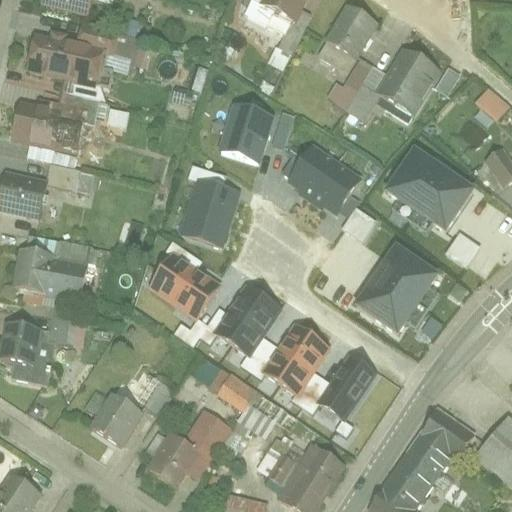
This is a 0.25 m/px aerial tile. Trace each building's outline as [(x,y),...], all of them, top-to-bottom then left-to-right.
[(15,102),(7,138),(66,151),(73,121),(91,125),(105,62),(129,67),(136,35),(118,31),(121,16),(87,9),(89,0),(171,0),(192,4),(192,0),(39,0),(38,8),(78,17),(73,39),(33,30),(24,69),(60,77),(53,110),(15,102)] [(317,0),(277,0),(268,17),(298,34),(317,0)] [(376,24),(343,3),(312,52),(345,73),(328,100),(360,120),(374,98),(405,118),(435,69),(395,44),(379,69),(356,55),(376,24)] [(192,66),(188,88),(207,92),(212,70),(192,66)] [(484,105),(504,125),(511,116),(511,104),(498,90),(484,105)] [(258,168),(272,123),(236,111),(222,156),(258,168)] [(337,219),(360,185),(313,153),(290,187),(337,219)] [(511,186),(511,168),(501,154),(486,165),(505,191),(511,186)] [(446,236),(473,195),(415,156),(388,197),(446,236)] [(4,170),(0,187),(0,211),(34,218),(39,191),(72,198),(76,174),(44,168),(41,178),(4,170)] [(237,198),(201,187),(184,239),(220,250),(237,198)] [(351,233),(371,246),(385,224),(365,211),(351,233)] [(148,249),(150,226),(137,224),(135,247),(148,249)] [(78,253),(26,242),(15,296),(49,303),(43,332),(9,325),(2,360),(16,363),(13,375),(44,381),(52,344),(81,350),(88,319),(75,316),(88,258),(104,262),(107,243),(81,239),(78,253)] [(467,272),(480,253),(460,239),(447,259),(467,272)] [(398,338),(437,280),(397,253),(357,311),(398,338)] [(198,323),(220,292),(173,261),(152,292),(198,323)] [(248,360),(279,314),(248,293),(217,339),(248,360)] [(297,399),(328,353),(296,332),(265,378),(297,399)] [(320,409),(344,425),(375,378),(351,362),(320,409)] [(287,410),(226,369),(211,391),(235,407),(231,413),(257,431),(266,418),(276,425),(287,410)] [(109,384),(82,421),(116,445),(141,409),(153,416),(171,390),(146,373),(129,397),(109,384)] [(163,425),(138,461),(164,480),(174,467),(188,477),(206,452),(219,462),(237,437),(196,409),(177,435),(163,425)] [(435,511),(473,451),(424,421),(368,511),(435,511)] [(511,431),(477,472),(511,501),(511,431)] [(273,496),(300,511),(306,511),(338,460),(306,440),(298,453),(271,437),(254,465),(282,482),(273,496)] [(39,511),(48,501),(25,483),(2,511),(39,511)] [(219,496),(217,511),(268,511),(269,511),(255,510),(256,497),(219,496)]
